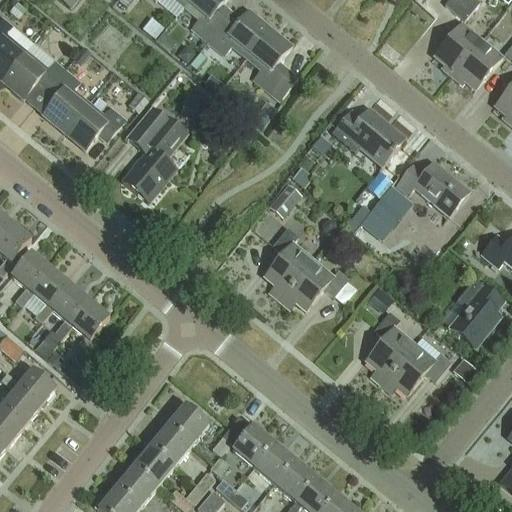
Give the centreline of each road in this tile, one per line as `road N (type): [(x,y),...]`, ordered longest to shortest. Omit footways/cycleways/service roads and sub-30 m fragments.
road 1 (residential): [(511,189),(275,0)]
road 2 (unclassified): [(406,511),(191,329)]
road 3 (unclassified): [(191,329),(0,166)]
road 4 (unclassified): [(52,511),(191,329)]
road 5 (residential): [(416,511),(511,385)]
